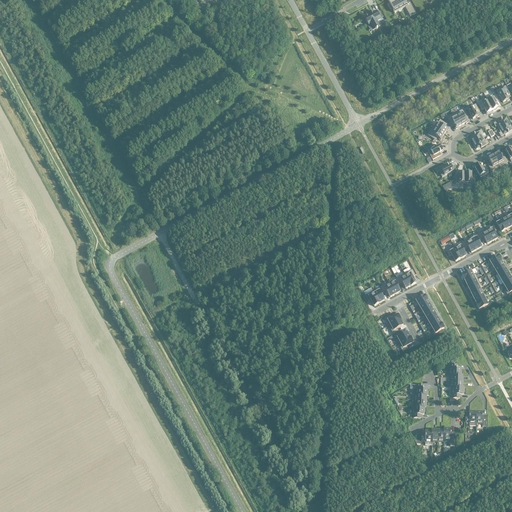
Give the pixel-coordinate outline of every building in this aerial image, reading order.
[(410,17),(416,14),(415,13),(409,2),(407,3),(404,0),(391,0),(389,2),(389,1),(388,2),(392,9),(393,11),(397,9),(398,11),(404,8),(409,16),(410,17)] [(379,27),(377,21),(380,19),(376,11),(373,13),(372,12),(368,14),(369,15),(364,18),(368,26),(370,25),(373,30),(376,29),(377,29),(377,28),(379,27)] [(498,94),(496,95),(499,101),(501,100),(502,103),(507,101),(509,100),(508,98),(507,99),(507,98),(507,97),(506,95),(508,94),(504,87),(496,92),(498,94)] [(497,106),(495,103),(498,101),(495,96),(492,97),(487,100),(486,99),(492,110),(497,108),(499,107),(498,106),(497,106)] [(480,102),(481,104),(478,105),(481,110),(484,109),(486,112),(485,112),(486,114),(488,113),(492,110),(486,99),(480,102)] [(467,109),(472,120),(477,117),(477,118),(479,117),(478,115),(477,115),(477,114),(477,113),(476,114),(475,112),(478,110),(475,105),(472,107),(472,106),(467,109)] [(464,118),(467,116),(463,110),(455,114),(461,126),(466,123),(466,124),(468,123),(467,121),(466,121),(464,118)] [(450,125),(453,124),(455,127),(454,128),(455,130),(457,129),(457,128),(461,126),(455,114),(447,119),(450,125)] [(499,130),(509,124),(506,118),(501,121),(501,120),(493,124),(495,127),(497,126),(499,130)] [(433,127),(444,135),(446,131),(447,131),(448,129),(446,128),(446,129),(443,126),(445,124),(440,120),(438,123),(437,122),(433,127)] [(501,137),(508,133),(508,132),(511,130),(509,124),(499,130),(500,133),(499,134),(501,137)] [(434,140),(436,137),(439,139),(438,140),(440,141),(441,139),(444,135),(433,127),(428,135),(434,140)] [(473,135),(474,136),(470,138),(473,144),(483,138),(481,135),(483,134),(481,131),(473,135)] [(476,149),(480,147),(481,148),(488,144),(486,140),(484,142),(482,139),(483,138),(473,144),(476,149)] [(432,147),(426,149),(428,152),(429,151),(434,159),(439,156),(438,154),(439,153),(440,153),(440,152),(441,152),(443,151),(442,150),(441,150),(439,145),(433,149),(432,147)] [(504,155),(501,157),(499,154),(500,153),(499,151),(497,152),(497,153),(493,155),(499,167),(507,162),(504,155)] [(488,160),(490,163),(487,165),(491,171),(499,167),(493,155),(488,158),(488,157),(486,158),(487,160),(488,160)] [(485,167),(483,169),(482,167),(482,166),(481,166),(481,165),(480,163),(478,164),(479,165),(474,167),(480,177),(486,174),(485,174),(488,173),(485,167)] [(442,177),(453,171),(451,167),(451,166),(450,164),(448,165),(449,166),(448,166),(447,166),(447,167),(445,168),(444,165),(435,170),(437,173),(439,172),(442,177)] [(465,185),(465,173),(459,173),(459,172),(457,173),(457,175),(458,175),(458,178),(455,179),(455,185),(458,184),(458,185),(465,185)] [(474,178),(471,178),(471,174),(472,174),(472,172),(470,172),(470,173),(465,173),(465,185),(471,184),(474,184),(474,178)] [(500,220),(506,230),(506,229),(510,227),(505,217),(505,218),(506,219),(501,221),(501,220),(500,220)] [(500,220),(496,223),(501,233),(506,230),(500,220)] [(493,226),(485,230),(492,242),(497,239),(494,232),(496,231),(493,226)] [(477,234),(480,240),(483,238),(487,244),(492,242),(485,230),(477,234)] [(470,239),(476,250),(481,247),(478,241),(480,240),(477,234),(474,236),(476,238),(471,241),(470,238),(470,239)] [(462,243),(465,248),(467,247),(471,253),(476,250),(470,239),(462,243)] [(462,243),(454,247),(460,259),(461,259),(460,259),(465,256),(462,250),(465,248),(462,243)] [(454,247),(446,251),(449,257),(451,255),(455,262),(460,259),(454,247)] [(498,256),(487,262),(490,267),(501,260),(498,256)] [(501,260),(490,267),(493,271),(503,265),(500,261),(501,261),(501,260)] [(503,265),(493,271),(493,272),(494,271),(496,275),(506,270),(503,265)] [(412,270),(404,274),(410,286),(416,284),(412,277),(415,276),(412,270)] [(461,275),(464,280),(475,275),(474,275),(471,270),(461,275)] [(506,270),(496,275),(496,276),(497,275),(500,279),(508,275),(506,270)] [(404,274),(396,279),(399,284),(402,283),(405,289),(410,286),(410,287),(410,286),(404,274)] [(475,275),(464,280),(464,281),(467,285),(477,280),(475,275)] [(508,275),(500,279),(503,284),(502,284),(502,285),(511,279),(508,275)] [(396,279),(388,283),(395,295),(400,292),(396,286),(399,284),(396,279)] [(511,280),(511,279),(502,285),(504,289),(503,290),(504,290),(511,284),(511,280)] [(477,280),(467,285),(469,290),(480,285),(477,280)] [(388,283),(380,287),(383,293),(386,291),(389,298),(395,295),(388,283)] [(480,285),(469,290),(471,295),(480,290),(478,286),(480,285)] [(380,287),(372,292),(379,304),(379,303),(384,301),(381,294),(383,293),(380,287)] [(480,290),(471,295),(474,300),(484,295),(483,295),(482,295),(480,290)] [(372,292),(364,296),(367,301),(370,300),(374,307),(379,304),(372,292)] [(484,295),(474,300),(476,304),(476,305),(486,300),(484,295)] [(424,296),(415,301),(417,306),(427,301),(424,296)] [(486,300),(476,305),(478,310),(487,305),(485,300),(486,300)] [(427,301),(417,306),(418,306),(419,306),(421,310),(430,305),(427,301)] [(430,305),(421,310),(424,315),(432,310),(430,305)] [(432,310),(424,315),(427,319),(426,320),(435,315),(432,310)] [(389,316),(384,319),(388,327),(400,320),(397,315),(391,318),(389,316)] [(435,315),(426,320),(428,325),(438,319),(435,315)] [(440,324),(438,319),(428,325),(431,329),(441,324),(440,324)] [(388,327),(393,335),(398,332),(397,329),(403,326),(400,321),(400,320),(388,327)] [(441,324),(431,329),(434,334),(444,329),(441,324)] [(399,333),(394,336),(398,344),(410,338),(410,337),(409,338),(407,333),(400,336),(399,333)] [(413,343),(410,338),(398,344),(402,352),(408,349),(406,347),(413,343)] [(462,376),(461,376),(461,372),(460,372),(460,369),(457,369),(457,366),(450,366),(450,369),(449,369),(449,376),(462,376)] [(428,396),(428,392),(427,392),(427,389),(424,389),(424,386),(409,385),(409,386),(410,386),(410,389),(413,389),(415,389),(415,396),(411,395),(411,396),(428,396)] [(465,388),(450,388),(452,388),(451,395),(453,395),(453,398),(459,398),(459,395),(463,395),(463,392),(464,392),(464,388),(465,388)] [(425,408),(412,408),(412,415),(413,415),(413,418),(420,418),(420,415),(423,415),(423,412),(424,412),(425,408)] [(475,426),(476,411),(475,412),(472,411),(472,412),(469,412),(469,416),(465,416),(465,422),(469,422),(468,426),(469,426),(475,426)] [(485,427),(485,428),(486,428),(486,416),(482,416),(482,413),(479,413),(479,412),(476,412),(476,411),(475,426),(476,426),(476,424),(482,424),(482,427),(485,427)] [(444,428),(443,442),(444,442),(444,441),(450,441),(450,443),(450,447),(453,447),(454,447),(454,433),(451,433),(451,429),(448,429),(448,428),(444,428)] [(431,446),(432,430),(432,431),(428,431),(428,432),(425,432),(425,435),(421,435),(421,442),(425,442),(425,446),(425,445),(431,445),(431,446)]
